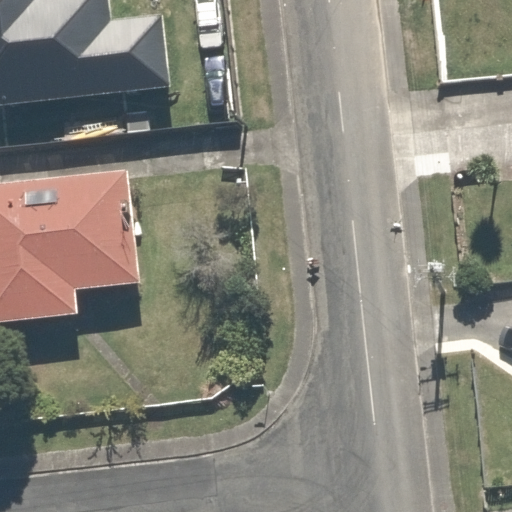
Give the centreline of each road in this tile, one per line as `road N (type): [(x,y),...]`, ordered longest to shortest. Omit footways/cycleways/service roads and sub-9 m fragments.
road 1 (residential): [(381,483),(332,0)]
road 2 (residential): [(143,511),(381,483)]
